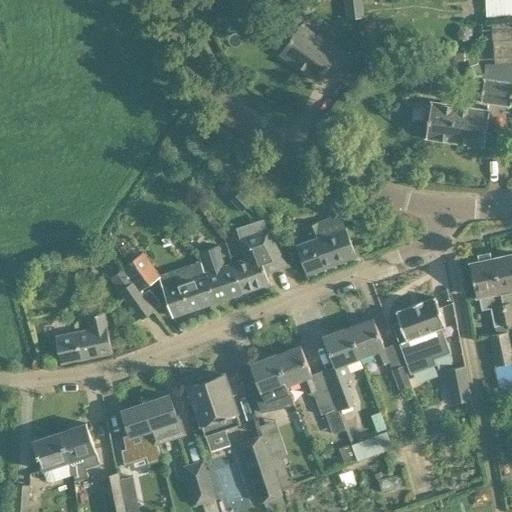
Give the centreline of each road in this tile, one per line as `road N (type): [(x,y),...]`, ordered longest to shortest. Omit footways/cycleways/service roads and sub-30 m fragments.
road 1 (unclassified): [(444,207),(431,241),(126,364),(0,379)]
road 2 (tertiary): [(444,207),(316,171),(256,136),(217,100),(162,0)]
road 3 (track): [(438,234),(450,247),(499,511)]
